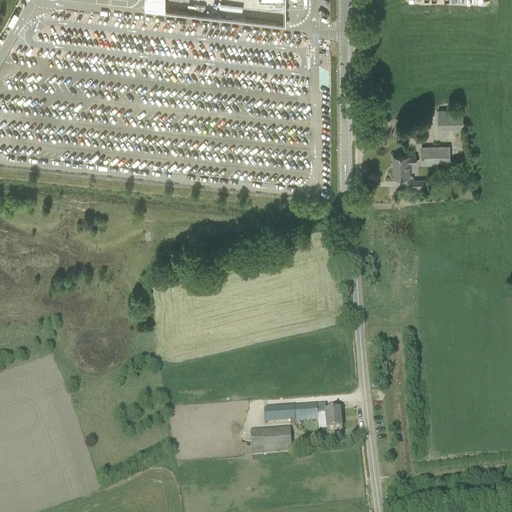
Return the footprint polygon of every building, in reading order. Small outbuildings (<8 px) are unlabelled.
[(435,130),(468,129),(467,110),(438,110),(438,122),(434,122),(435,130)] [(432,165),(450,165),(450,146),(431,146),(421,147),(422,165),(432,165)] [(408,164),(418,163),(418,156),(393,157),(394,178),(409,178),(408,164)] [(339,410),(326,412),(325,404),(316,405),(293,407),(294,422),(317,420),(317,413),(325,412),(327,431),(342,429),(339,410)] [(261,421),(288,418),(287,407),(260,410),(261,421)] [(252,456),(291,452),(289,430),(250,433),(252,456)]
